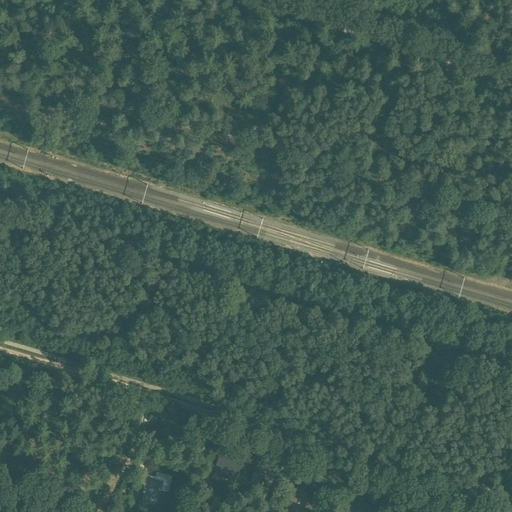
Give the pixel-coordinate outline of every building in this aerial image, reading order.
[(81,469),(87,459),(79,454),(73,464),(81,469)] [(0,457),(0,460),(2,469),(12,467),(9,455),(0,457)] [(217,457),(215,466),(220,467),(218,476),(236,480),(240,463),(217,457)] [(254,471),(250,481),(261,485),(264,474),(254,471)] [(141,477),(139,483),(145,485),(143,494),(158,498),(162,482),(141,477)] [(297,487),(287,508),(295,511),(297,511),(301,505),(304,507),(310,494),(297,487)] [(350,500),(346,511),(377,511),(379,509),(350,500)]
